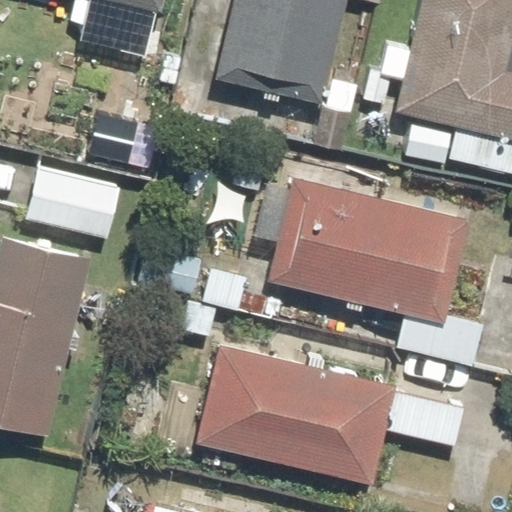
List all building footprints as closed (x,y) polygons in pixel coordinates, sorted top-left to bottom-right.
[(234,0),(217,68),(321,93),(343,0),(234,0)] [(511,22),(511,0),(420,0),(397,102),(511,128),(511,61),(503,60),(511,22)] [(170,133),(92,118),(83,166),(160,181),(170,133)] [(120,183),(40,162),(28,210),(107,231),(120,183)] [(293,166),(268,269),(445,311),(470,207),(293,166)] [(0,415),(50,427),(92,242),(0,221),(0,415)] [(196,252),(188,289),(240,301),(249,264),(196,252)] [(188,289),(184,288),(176,320),(277,344),(285,311),(240,301),(188,289)] [(445,315),(402,306),(395,338),(482,357),(489,324),(445,315)] [(219,333),(197,430),(373,471),(395,374),(219,333)] [(246,511),(181,497),(177,511),(246,511)] [(15,511),(0,500),(0,511),(15,511)]
